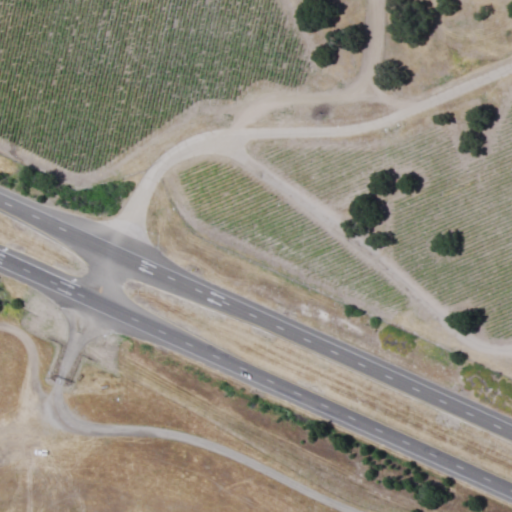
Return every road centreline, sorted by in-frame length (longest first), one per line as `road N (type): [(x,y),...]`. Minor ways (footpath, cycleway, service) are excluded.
road 1 (primary): [(0,253),(511,496)]
road 2 (primary): [(511,431),(0,199)]
road 3 (residential): [(114,248),(161,168),(200,135),(392,116),(511,69)]
road 4 (residential): [(212,130),(362,234),(459,327),(481,342),(511,345)]
